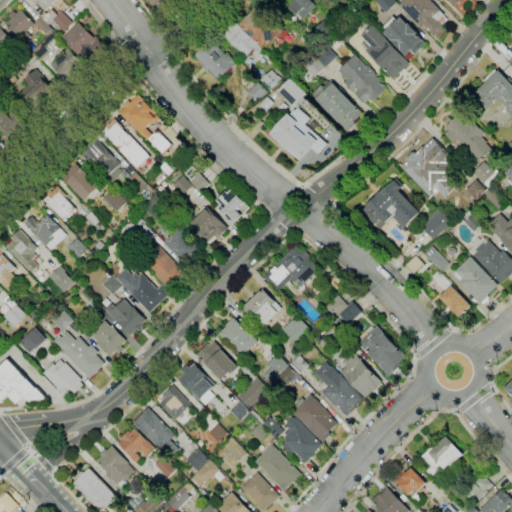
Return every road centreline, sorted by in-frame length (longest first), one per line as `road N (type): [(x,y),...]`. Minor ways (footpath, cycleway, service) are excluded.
road 1 (residential): [(285,219),(232,264),(106,409),(64,424)]
road 2 (residential): [(200,0),(0,203)]
road 3 (residential): [(507,0),(395,136),(309,200)]
road 4 (residential): [(285,200),(215,140),(111,0)]
road 5 (residential): [(439,352),(406,308),(309,219)]
road 6 (residential): [(433,387),(318,511)]
road 7 (residential): [(442,350),(429,380),(444,396),(464,395),(477,380),(476,363),(462,349),(442,350)]
